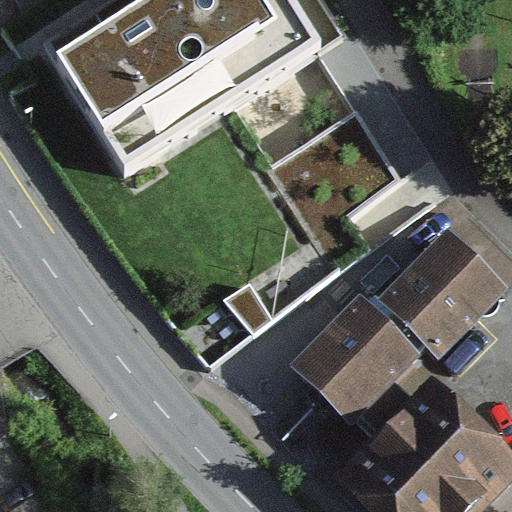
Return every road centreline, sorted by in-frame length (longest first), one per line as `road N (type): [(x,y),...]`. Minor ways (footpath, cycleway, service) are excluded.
road 1 (primary): [(0,195),(48,270),(258,511)]
road 2 (unknown): [(379,0),(511,191)]
